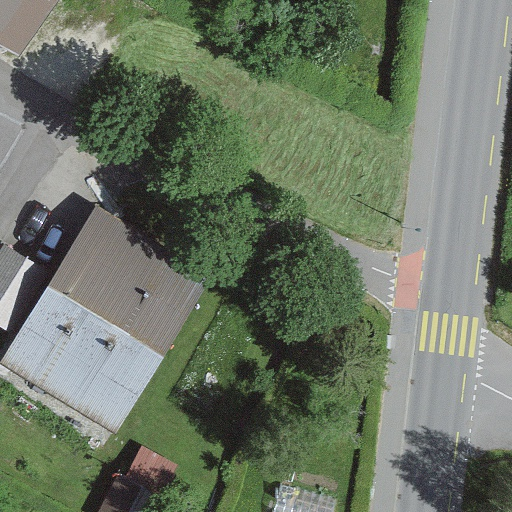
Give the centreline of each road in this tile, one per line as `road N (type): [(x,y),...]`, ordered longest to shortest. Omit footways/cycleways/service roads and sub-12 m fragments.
road 1 (residential): [(0,85),(439,351)]
road 2 (secondary): [(439,351),(491,0)]
road 3 (secondary): [(420,511),(439,351)]
